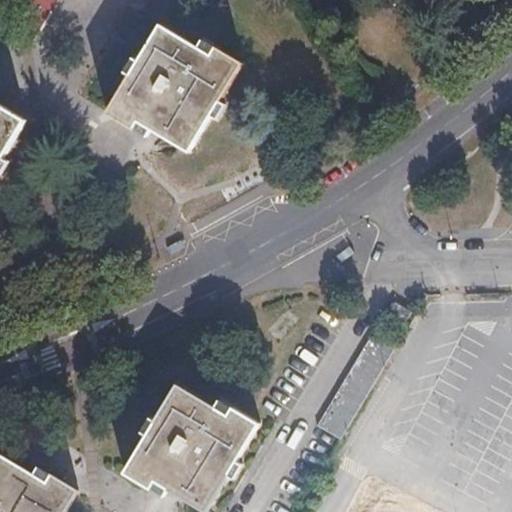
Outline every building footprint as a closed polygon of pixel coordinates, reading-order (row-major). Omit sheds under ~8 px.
[(109,114),(134,129),(140,121),(152,129),(190,151),(211,115),(219,101),(241,64),(216,49),(211,57),(198,49),(161,26),(140,62),(131,76),(109,114)] [(203,41),(198,49),(211,57),(216,49),(203,41)] [(126,73),(131,76),(140,62),(134,58),(126,73)] [(219,101),(211,115),(217,119),(225,105),(219,101)] [(0,163),(3,159),(25,122),(0,107),(0,163)] [(140,121),(134,129),(147,137),(152,129),(140,121)] [(3,159),(0,163),(0,175),(0,176),(9,162),(3,159)] [(339,439),(402,335),(397,332),(410,310),(394,301),(381,323),(378,320),(315,425),(339,439)] [(155,479),(168,487),(205,509),(227,473),(235,460),(258,423),(232,407),(227,415),(215,407),(177,385),(156,421),(147,434),(124,471),(150,487),(155,479)] [(219,400),(215,407),(227,415),(232,407),(219,400)] [(141,431),(147,434),(156,421),(150,417),(141,431)] [(0,511),(63,511),(77,490),(50,473),(46,481),(33,473),(0,453),(0,511)] [(235,460),(227,473),(233,476),(241,464),(235,460)] [(38,466),(33,473),(46,481),(50,473),(38,466)] [(163,495),(168,487),(155,479),(150,487),(163,495)]
